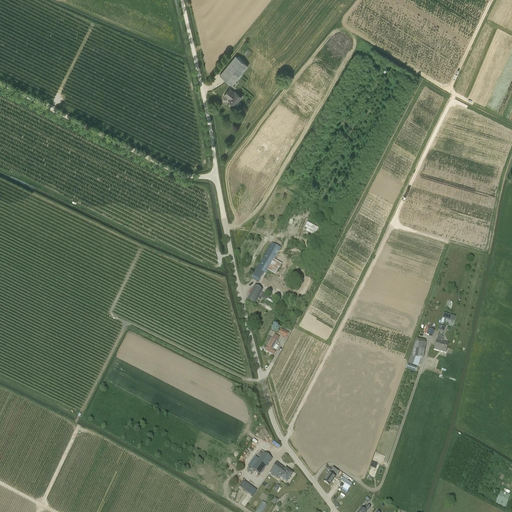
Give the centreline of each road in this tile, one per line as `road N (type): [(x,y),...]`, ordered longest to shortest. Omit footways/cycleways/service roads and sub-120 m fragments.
road 1 (track): [(284,440),(492,0)]
road 2 (unclassified): [(334,509),(278,431),(236,292),(216,170)]
road 3 (unclassified): [(216,170),(190,175),(167,166),(0,82)]
road 4 (unclassified): [(216,170),(180,0)]
